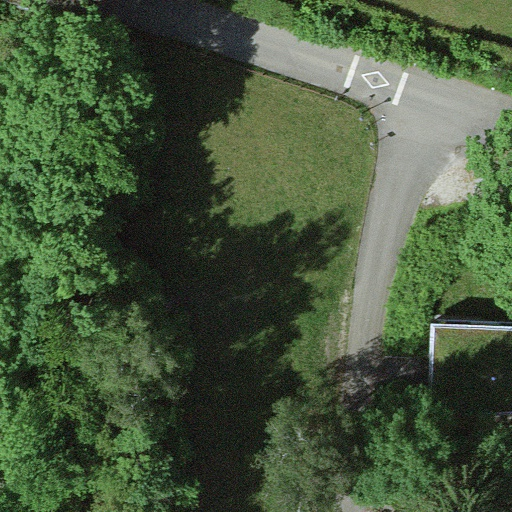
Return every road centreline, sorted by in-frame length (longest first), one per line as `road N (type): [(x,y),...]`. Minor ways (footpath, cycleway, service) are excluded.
road 1 (residential): [(419,96),(381,256),(355,442),(356,511)]
road 2 (unclassified): [(102,0),(419,96)]
